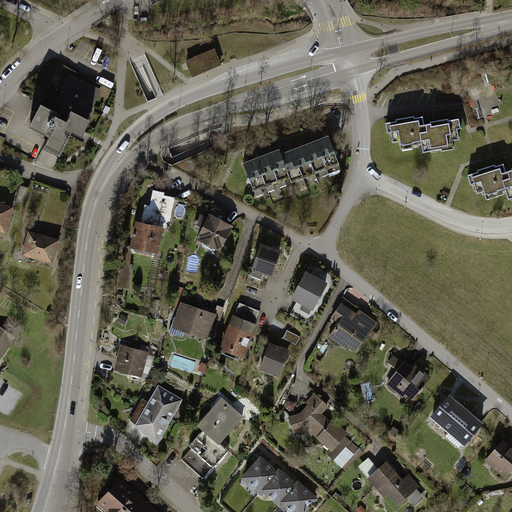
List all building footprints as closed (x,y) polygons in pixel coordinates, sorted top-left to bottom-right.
[(215,49),(185,61),(193,79),(222,66),(215,49)] [(43,109),(32,131),(51,140),(44,152),(61,160),(71,138),(77,141),(101,93),(73,80),(57,115),(43,109)] [(426,117),(387,123),(388,135),(391,134),(393,145),(399,144),(400,149),(422,146),(423,153),(452,149),(451,140),(458,139),(456,129),(460,128),(459,121),(428,126),(426,117)] [(283,151),(243,166),(252,190),(290,176),(292,182),(336,165),(326,140),(285,156),(283,151)] [(511,170),(506,172),(504,166),(471,177),(474,185),(482,182),(487,198),(511,189),(511,170)] [(144,204),(141,223),(160,227),(169,229),(175,196),(164,194),(164,191),(153,189),(150,205),(144,204)] [(0,204),(0,233),(8,236),(15,209),(0,204)] [(209,213),(197,238),(221,249),(233,224),(209,213)] [(134,222),(129,250),(155,255),(160,227),(141,223),(134,222)] [(29,234),(22,258),(50,266),(57,242),(29,234)] [(281,249),(261,242),(251,267),(272,275),(281,249)] [(119,259),(118,286),(131,286),(132,260),(119,259)] [(327,280),(304,268),(289,295),(312,308),(327,280)] [(180,301),(172,327),(208,339),(217,310),(201,305),(200,308),(180,301)] [(240,302),(223,345),(244,354),(261,310),(240,302)] [(334,316),(340,320),(333,331),(358,348),(376,322),(360,311),(357,316),(341,305),(334,316)] [(0,329),(0,359),(14,339),(0,329)] [(296,346),(302,336),(288,329),(283,340),(296,346)] [(288,348),(268,340),(259,367),(278,374),(288,348)] [(121,344),(113,368),(142,376),(149,352),(121,344)] [(406,358),(385,382),(410,403),(431,378),(406,358)] [(158,385),(136,422),(157,442),(184,399),(158,385)] [(301,412),(288,417),(294,435),(311,430),(332,449),(329,452),(342,465),(357,449),(344,436),(346,434),(332,421),(330,423),(319,413),(326,406),(314,394),(307,402),(309,403),(301,412)] [(223,397),(199,423),(205,428),(219,441),(243,416),(223,397)] [(449,398),(432,423),(464,445),(482,421),(449,398)] [(219,441),(205,428),(189,445),(191,447),(181,458),(203,478),(229,450),(219,441)] [(511,444),(504,438),(485,461),(507,479),(511,473),(511,444)] [(258,454),(239,475),(258,493),(261,491),(277,506),(280,503),(289,511),(301,511),(316,496),(295,478),(293,480),(277,466),(275,469),(258,454)] [(387,463),(370,477),(384,495),(390,491),(397,501),(416,488),(405,473),(398,478),(387,463)] [(159,511),(117,476),(95,503),(105,511),(159,511)]
